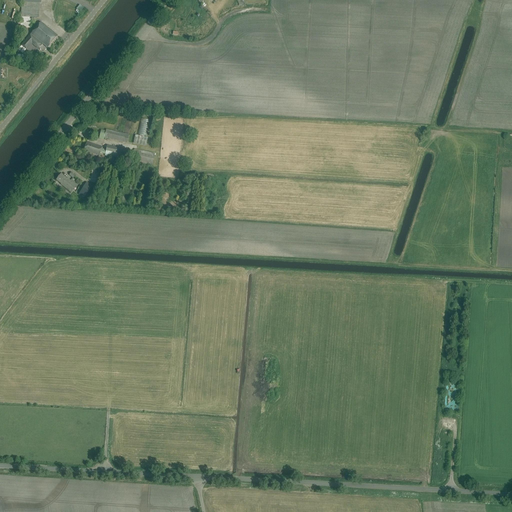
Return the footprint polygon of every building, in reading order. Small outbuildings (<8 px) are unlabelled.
[(21,0),(21,2),(22,2),(21,13),(21,22),(18,22),(18,24),(20,25),(20,27),(30,28),(30,18),(38,19),(39,4),(41,4),(40,0),(21,0)] [(214,0),(210,7),(217,13),(226,0),(214,0)] [(58,35),(41,21),(22,44),(27,49),(33,42),(38,47),(42,43),(43,44),(44,42),(48,46),(58,35)] [(148,134),(149,119),(141,119),(140,134),(148,134)] [(129,135),(106,129),(106,131),(101,130),(99,139),(104,140),(104,138),(127,143),(129,135)] [(102,147),(87,142),(84,149),(89,151),(88,152),(99,156),(102,147)] [(115,147),(107,145),(105,151),(103,150),(103,149),(101,149),(100,153),(105,155),(105,156),(126,162),(129,150),(118,147),(118,148),(115,147)] [(155,154),(134,149),(131,161),(152,166),(155,154)] [(67,179),(61,175),(56,180),(61,184),(71,192),(76,185),(67,178),(67,179)] [(92,186),(86,182),(79,194),(84,198),(88,192),(90,193),(93,189),(91,187),(92,186)]
